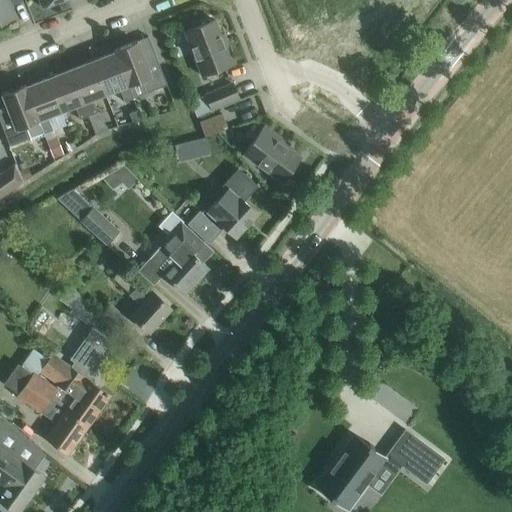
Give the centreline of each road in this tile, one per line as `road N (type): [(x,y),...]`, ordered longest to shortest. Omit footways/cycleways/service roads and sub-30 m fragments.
road 1 (tertiary): [(109,511),(388,131)]
road 2 (tertiary): [(388,131),(498,0)]
road 3 (residential): [(144,0),(0,55)]
road 4 (residential): [(388,131),(334,81),(303,70),(273,75)]
